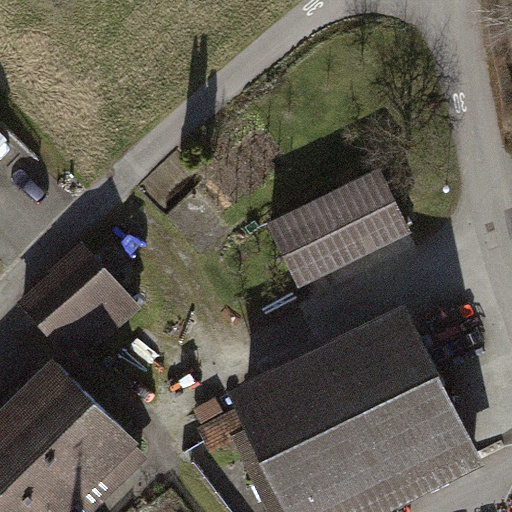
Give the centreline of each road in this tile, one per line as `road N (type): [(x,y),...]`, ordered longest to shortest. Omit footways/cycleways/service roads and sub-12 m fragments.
road 1 (residential): [(348,0),(288,31),(126,172),(0,302)]
road 2 (residential): [(445,0),(511,256)]
road 3 (unknown): [(503,223),(273,326)]
